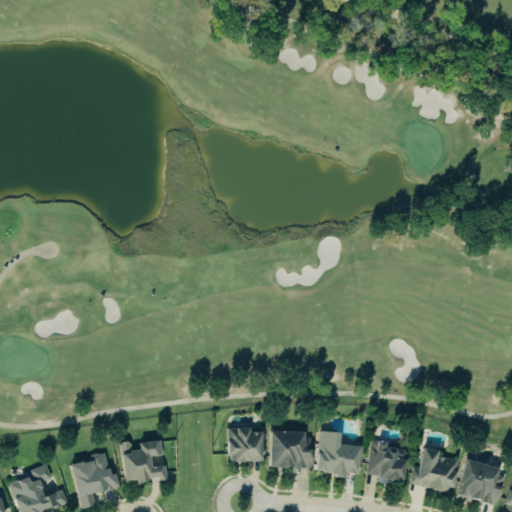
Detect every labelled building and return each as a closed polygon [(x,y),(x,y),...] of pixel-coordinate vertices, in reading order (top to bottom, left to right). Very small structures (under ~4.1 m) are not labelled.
[(257,431),(246,431),(246,427),(224,427),(225,461),(258,461),(257,431)] [(300,431),(265,431),(265,467),(307,467),(308,439),(299,438),(300,431)] [(354,473),(355,446),(334,444),(335,432),(315,431),(313,474),(341,475),(342,473),(354,473)] [(120,481),(164,477),(161,440),(130,442),(130,440),(116,442),(120,481)] [(381,441),(368,440),(363,475),(398,480),(401,460),(391,459),(392,448),(380,446),(381,441)] [(433,456),(434,450),(418,448),(415,466),(410,465),(407,485),(448,492),(454,460),(433,456)] [(65,464),(76,509),(91,505),(88,493),(117,486),(113,473),(107,474),(102,452),(86,456),(87,459),(65,464)] [(495,467),(461,459),(452,495),(494,506),(501,476),(493,474),(495,467)] [(13,511),(35,511),(64,503),(57,483),(50,486),(43,464),(27,469),(29,474),(4,483),(13,511)] [(511,511),(511,478),(507,478),(500,511),(511,511)]
